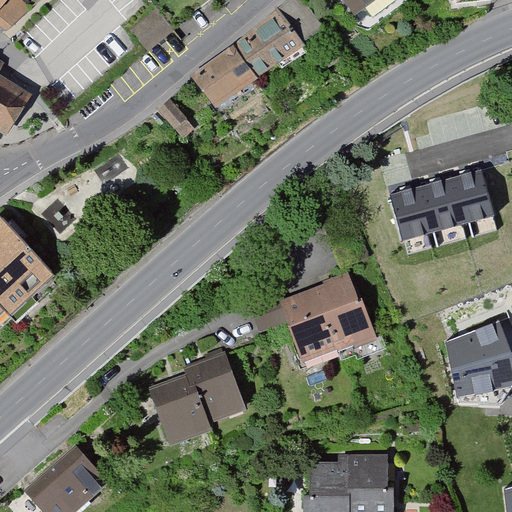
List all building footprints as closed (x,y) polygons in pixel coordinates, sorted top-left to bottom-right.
[(0,0),(0,16),(1,17),(12,0),(0,0)] [(344,0),(360,14),(378,0),(344,0)] [(172,31),(154,8),(128,27),(146,51),(172,31)] [(288,49),(270,25),(200,77),(217,101),(288,49)] [(8,70),(0,64),(0,136),(10,144),(37,106),(1,80),(8,70)] [(157,108),(176,137),(189,129),(170,100),(157,108)] [(482,170),(391,194),(404,241),(494,216),(482,170)] [(51,274),(3,222),(0,223),(0,301),(3,299),(12,310),(51,274)] [(348,277),(258,314),(265,330),(292,319),(307,356),(353,337),(358,349),(376,342),(348,277)] [(447,342),(462,400),(511,385),(511,383),(511,355),(502,324),(447,342)] [(224,361),(154,390),(174,440),(211,424),(208,418),(242,404),(224,361)] [(77,452),(32,493),(49,511),(71,511),(104,482),(77,452)] [(343,466),(316,466),(316,493),(305,493),(305,511),(393,511),(394,473),(384,473),(385,460),(343,459),(343,466)]
